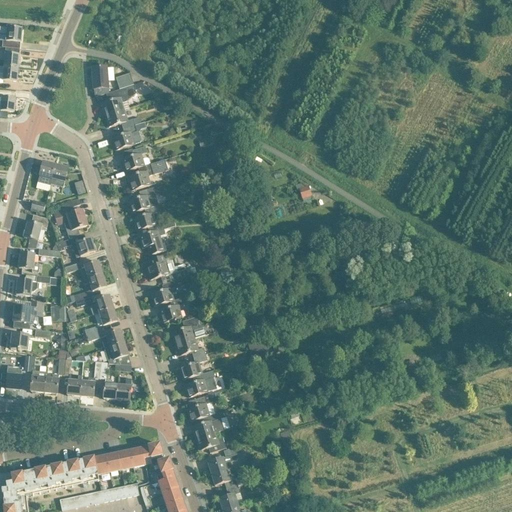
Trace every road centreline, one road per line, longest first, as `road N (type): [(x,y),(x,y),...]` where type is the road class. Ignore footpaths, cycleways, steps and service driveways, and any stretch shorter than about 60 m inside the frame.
road 1 (unclassified): [(511,296),(112,58),(64,46)]
road 2 (residential): [(168,423),(84,156),(34,120)]
road 3 (residential): [(0,458),(109,435),(122,420)]
road 4 (residential): [(122,420),(0,407)]
road 5 (tertiary): [(1,248),(31,131)]
